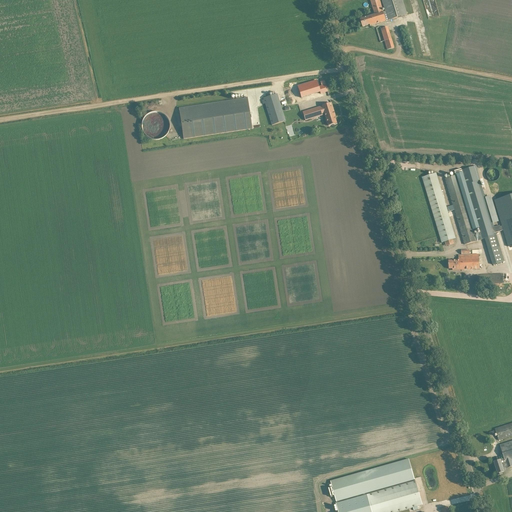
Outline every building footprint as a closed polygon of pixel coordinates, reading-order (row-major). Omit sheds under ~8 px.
[(370,26),(375,24),(407,15),(402,0),(381,0),(385,11),(383,12),(379,0),(369,0),(375,15),(360,19),(363,27),(370,25),(370,26)] [(380,26),(376,28),(380,42),(384,41),(387,50),(394,48),(388,27),(381,29),(380,26)] [(320,94),(327,92),(325,85),(319,87),(316,81),(297,87),(301,98),(320,92),(320,94)] [(272,126),(286,122),(277,94),(263,98),(272,126)] [(252,129),(250,115),(249,111),(247,97),(246,98),(231,100),(179,108),(183,139),(252,129)] [(331,103),(322,106),(303,112),(305,120),(316,117),(315,113),(321,111),(322,115),(325,114),(328,126),(336,123),(334,116),(335,116),(331,103)] [(143,133),(146,136),(149,139),(154,140),(158,140),(162,138),(165,135),(167,131),(168,127),(167,123),(166,119),(162,116),(159,114),(154,113),(150,114),(146,117),(143,120),(142,124),(142,129),(143,133)] [(427,176),(421,177),(441,241),(441,243),(445,242),(453,239),(456,238),(448,212),(454,210),(464,245),(478,241),(482,239),(484,239),(485,238),(492,264),(504,260),(498,238),(497,236),(496,233),(503,231),(509,247),(511,246),(511,195),(495,201),(502,227),(500,227),(500,226),(494,228),(480,181),(481,181),(476,165),(473,166),(462,170),(462,169),(455,171),(456,176),(445,179),(453,205),(446,207),(436,173),(427,176)] [(453,270),(458,270),(479,269),(479,254),(458,255),(458,260),(449,261),(449,269),(453,269),(453,270)] [(474,283),(475,283),(476,284),(503,283),(503,275),(475,276),(475,279),(473,279),(474,283)] [(499,440),(504,439),(511,436),(511,423),(495,429),(495,430),(488,433),(489,435),(496,433),(499,440)] [(505,463),(506,463),(508,467),(511,465),(511,461),(511,460),(511,441),(505,444),(500,445),(505,459),(494,462),(495,466),(494,466),(497,475),(502,473),(502,472),(504,471),(501,463),(505,462),(505,463)] [(331,481),(340,511),(397,511),(423,505),(410,459),(331,481)]
